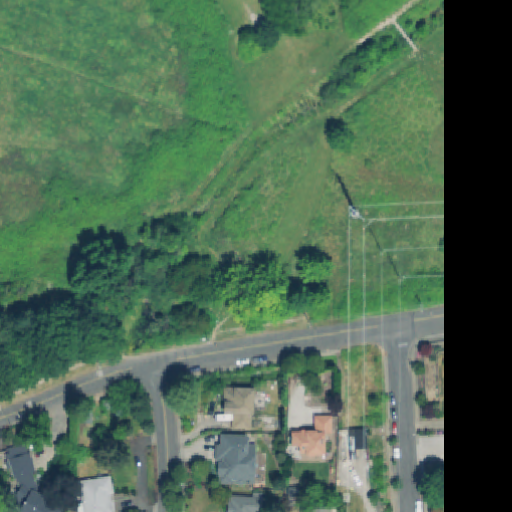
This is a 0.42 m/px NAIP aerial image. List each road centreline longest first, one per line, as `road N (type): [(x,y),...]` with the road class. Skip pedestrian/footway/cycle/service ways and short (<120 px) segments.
road 1 (track): [(242,138),(0,48)]
road 2 (residential): [(397,325),(411,511)]
road 3 (tertiary): [(156,365),(333,336)]
road 4 (tertiary): [(0,420),(156,365)]
road 5 (residential): [(168,511),(156,365)]
